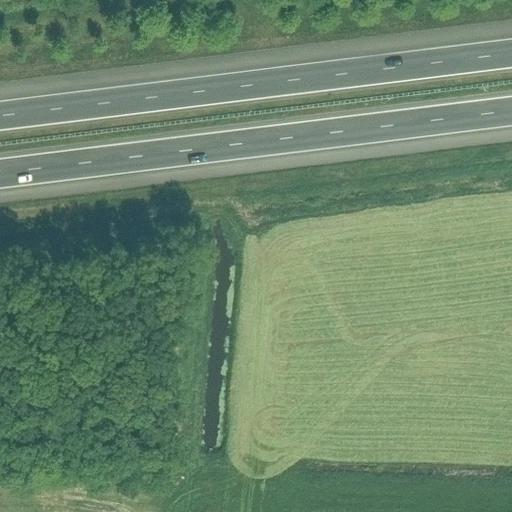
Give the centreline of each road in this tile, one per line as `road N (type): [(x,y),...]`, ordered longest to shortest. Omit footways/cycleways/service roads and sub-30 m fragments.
road 1 (motorway): [(511,53),(0,116)]
road 2 (motorway): [(0,172),(511,110)]
